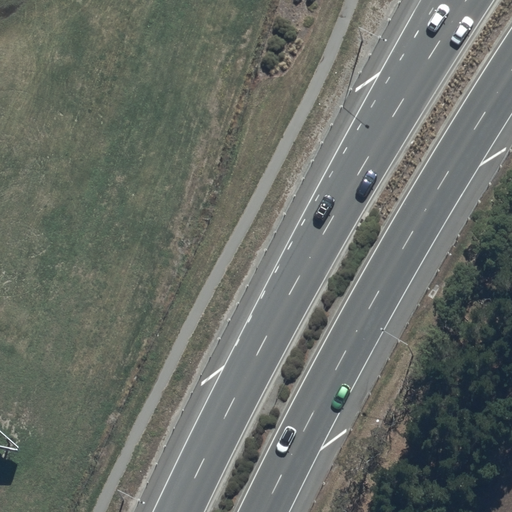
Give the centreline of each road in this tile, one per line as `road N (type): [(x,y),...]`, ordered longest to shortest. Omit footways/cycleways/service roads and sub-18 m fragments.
road 1 (trunk): [(179,511),(414,60)]
road 2 (trunk): [(511,69),(417,222),(265,511)]
